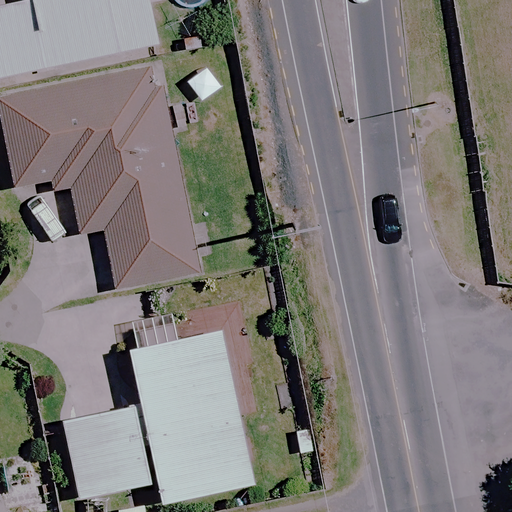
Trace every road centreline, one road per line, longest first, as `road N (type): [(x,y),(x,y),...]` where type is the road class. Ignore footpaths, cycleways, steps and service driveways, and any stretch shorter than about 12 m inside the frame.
road 1 (secondary): [(389,347),(322,117),(300,0)]
road 2 (secondary): [(366,0),(389,347)]
road 3 (secondary): [(423,511),(389,347)]
